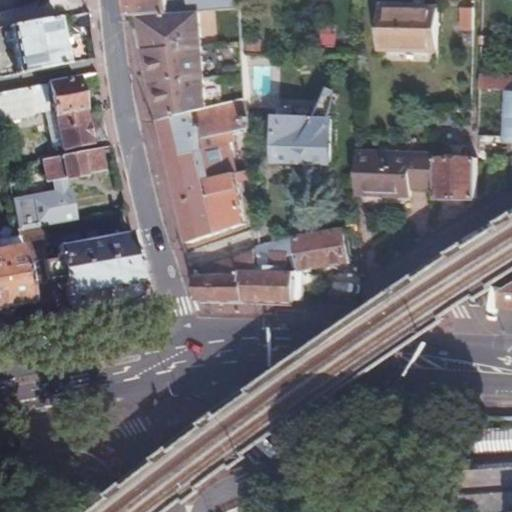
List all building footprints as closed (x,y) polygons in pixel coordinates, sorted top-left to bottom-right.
[(127,0),(128,17),(140,16),(199,14),(241,13),(240,0),(127,0)] [(380,51),(438,52),(439,9),(414,9),(414,6),(382,5),(380,51)] [(472,29),(472,8),(459,8),(459,29),(472,29)] [(144,51),(160,121),(216,109),(199,14),(140,16),(147,50),(144,51)] [(66,65),(57,19),(0,29),(0,33),(3,53),(11,52),(15,75),(66,65)] [(455,49),(471,49),(471,38),(455,38),(455,49)] [(503,90),(510,90),(511,77),(480,76),(479,88),(487,89),(503,90)] [(84,123),(75,78),(0,92),(0,123),(32,117),(32,115),(43,113),(53,111),(61,149),(62,152),(88,146),(87,142),(91,139),(88,124),(84,123)] [(479,88),(479,97),(487,97),(487,89),(479,88)] [(511,90),(510,90),(503,90),(502,133),(511,132),(511,90)] [(242,133),(251,131),(248,102),(216,109),(160,121),(158,121),(188,241),(241,228),(233,151),(243,150),(242,133)] [(291,106),(277,106),(278,166),(333,166),(334,107),(319,107),(319,122),(291,122),(291,106)] [(52,150),(61,149),(53,111),(43,113),(52,150)] [(478,159),(502,160),(502,139),(502,137),(478,136),(478,159)] [(102,171),(98,150),(44,162),(47,182),(66,179),(67,181),(87,177),(86,174),(102,171)] [(412,191),(435,191),(436,158),(436,155),(412,156),(412,191)] [(357,179),(357,199),(412,199),(412,191),(412,156),(357,156),(357,163),(357,179)] [(464,199),(476,198),(478,159),(473,159),(436,158),(435,191),(435,198),(449,199),(449,206),(463,207),(464,199)] [(346,179),(357,179),(357,163),(346,163),(346,179)] [(70,192),(39,198),(44,227),(76,221),(70,192)] [(336,234),(300,241),(305,273),(352,265),(348,232),(345,233),(344,229),(336,229),(336,234)] [(140,283),(130,236),(57,250),(58,253),(53,253),(54,260),(43,262),(40,245),(20,248),(25,281),(44,278),(44,280),(62,276),(64,297),(140,283)] [(20,248),(18,237),(0,240),(0,306),(28,302),(25,281),(20,248)] [(231,299),(294,302),(295,272),(288,271),(288,268),(285,268),(285,255),(270,255),(270,271),(255,271),(254,251),(204,267),(205,274),(191,276),(194,297),(201,297),(231,299)] [(511,285),(503,291),(502,306),(511,306),(511,285)] [(511,511),(511,429),(470,429),(454,444),(482,511),(496,511),(511,511)] [(0,476),(9,475),(7,460),(0,461),(0,476)] [(256,511),(271,511),(269,494),(255,496),(256,511)]
